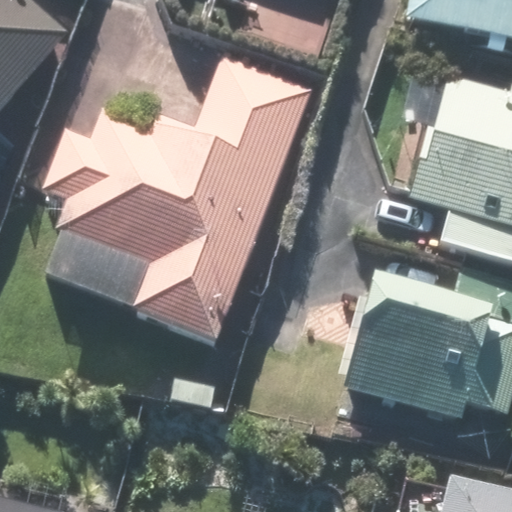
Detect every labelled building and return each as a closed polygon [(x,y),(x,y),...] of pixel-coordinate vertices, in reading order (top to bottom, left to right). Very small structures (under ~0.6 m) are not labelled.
[(3,0),(0,0),(0,116),(59,49),(3,0)] [(511,0),(394,0),(387,42),(511,64),(511,0)] [(76,153),(52,143),(27,208),(51,217),(40,245),(134,281),(116,328),(206,363),(311,95),(219,59),(189,138),(144,120),(137,139),(89,120),(76,153)] [(403,210),(511,240),(511,79),(510,79),(503,105),(437,86),(403,210)] [(511,375),(511,321),(351,289),(329,397),(501,432),(511,375)] [(511,511),(429,493),(425,511),(511,511)]
